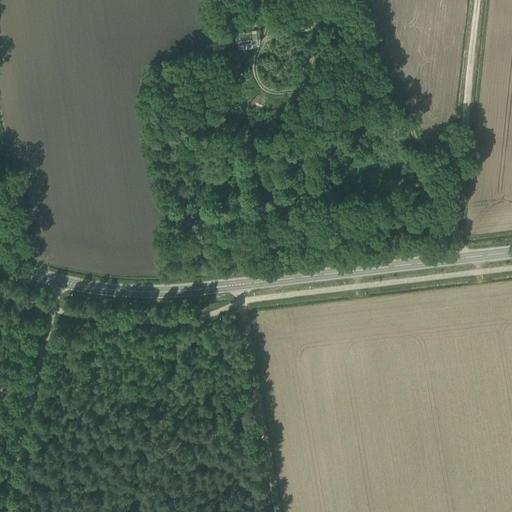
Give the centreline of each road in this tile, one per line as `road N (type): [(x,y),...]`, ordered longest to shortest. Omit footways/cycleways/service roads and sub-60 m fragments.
road 1 (secondary): [(57,282),(178,291),(511,252)]
road 2 (track): [(454,237),(478,0)]
road 3 (track): [(279,511),(240,284)]
road 4 (unclassified): [(0,385),(29,392),(57,282)]
road 5 (track): [(0,511),(29,392)]
